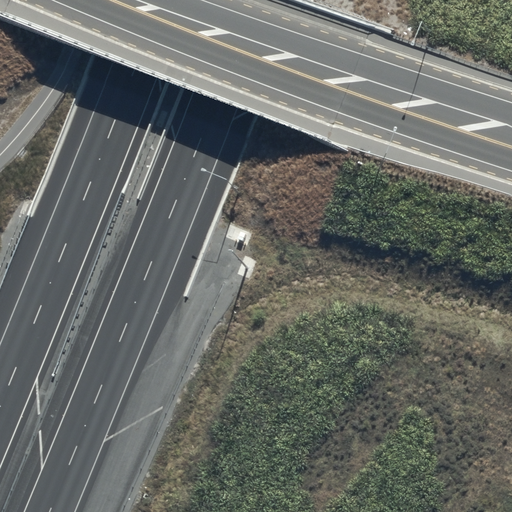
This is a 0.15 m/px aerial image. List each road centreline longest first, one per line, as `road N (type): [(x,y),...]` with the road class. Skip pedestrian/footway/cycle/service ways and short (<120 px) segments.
road 1 (motorway): [(255,0),(49,511)]
road 2 (motorway): [(0,404),(163,0)]
road 3 (tertiary): [(129,0),(511,139)]
